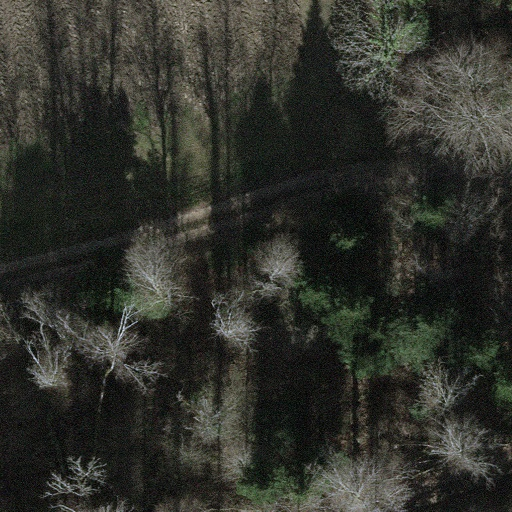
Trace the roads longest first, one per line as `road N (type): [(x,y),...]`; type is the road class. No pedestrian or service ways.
road 1 (track): [(511,180),(461,165),(342,174),(0,269)]
road 2 (track): [(511,455),(332,511)]
